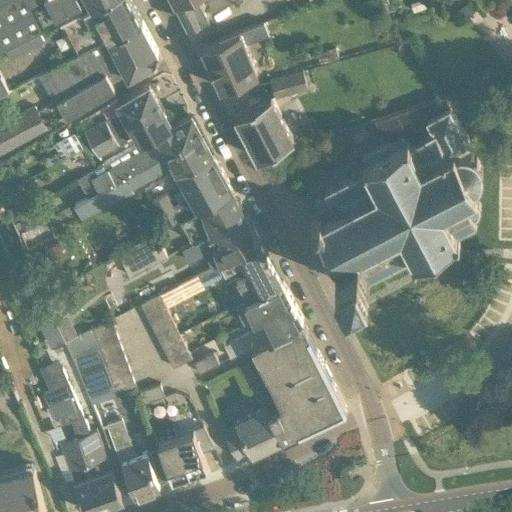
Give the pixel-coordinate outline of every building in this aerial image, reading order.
[(0,0),(0,55),(6,52),(15,48),(24,43),(32,38),(41,34),(61,23),(107,0),(0,0)] [(77,54),(143,21),(131,0),(107,0),(61,23),(77,54)] [(175,0),(176,2),(177,1),(189,24),(234,0),(175,0)] [(467,16),(477,8),(469,0),(460,8),(467,16)] [(143,21),(77,54),(77,55),(46,71),(4,94),(0,95),(0,110),(10,105),(13,111),(49,92),(55,102),(105,74),(113,91),(117,89),(114,85),(157,62),(159,52),(143,21)] [(220,89),(223,88),(260,73),(247,43),(269,34),(264,22),(201,47),(220,89)] [(32,38),(36,47),(45,42),(41,34),(32,38)] [(36,47),(32,38),(24,43),(28,51),(36,47)] [(19,56),(28,51),(24,43),(15,48),(19,56)] [(321,64),(340,59),(336,47),(317,53),(321,64)] [(6,52),(10,60),(19,56),(15,48),(6,52)] [(276,98),(309,89),(304,70),(272,79),(276,98)] [(58,101),(68,119),(113,91),(105,74),(61,100),(58,101)] [(92,143),(162,104),(159,97),(160,92),(157,85),(152,84),(151,82),(116,102),(121,112),(107,120),(106,119),(85,130),(92,143)] [(386,142),(362,154),(366,161),(364,162),(366,167),(325,188),(328,194),(315,200),(321,212),(311,217),(316,227),(319,225),(339,262),(337,264),(348,286),(353,284),(355,286),(357,287),(361,288),(363,288),(367,287),(369,285),(371,284),(372,282),(373,279),(373,275),(413,255),(416,259),(420,256),(423,263),(453,247),(462,241),(460,235),(458,230),(477,220),(476,216),(477,216),(479,214),(481,211),(481,208),(480,203),(479,200),(477,199),(473,197),(470,197),(479,192),(476,187),(478,186),(480,184),(481,182),(483,178),(484,176),(484,174),(484,169),(484,166),(483,164),(481,160),(479,157),(475,153),(470,151),(466,151),(461,151),(457,151),(457,150),(471,142),(451,105),(449,106),(445,96),(376,120),(386,142)] [(257,159),(260,158),(295,139),(273,97),(235,116),(257,159)] [(139,144),(174,124),(173,122),(175,118),(171,111),(166,110),(162,104),(92,143),(99,157),(120,145),(120,143),(135,136),(139,144)] [(36,107),(0,126),(0,154),(48,128),(36,107)] [(87,197),(202,132),(192,114),(174,124),(139,144),(77,178),(87,197)] [(79,131),(56,139),(63,156),(85,148),(79,131)] [(176,171),(212,151),(202,132),(87,197),(88,199),(75,206),(83,220),(135,192),(134,189),(173,167),(176,171)] [(182,218),(233,190),(212,151),(176,171),(189,196),(183,199),(184,200),(174,205),(167,192),(151,201),(165,228),(182,218)] [(209,234),(248,216),(233,190),(182,218),(194,242),(202,239),(209,234)] [(13,193),(5,197),(8,205),(16,202),(13,193)] [(220,263),(263,243),(248,216),(209,234),(202,239),(212,267),(220,263)] [(29,217),(15,225),(19,234),(34,226),(29,217)] [(130,276),(168,256),(154,233),(118,253),(130,276)] [(249,301),(284,283),(269,254),(263,243),(220,263),(226,276),(244,267),(248,275),(226,285),(237,307),(249,301)] [(156,277),(160,289),(198,276),(194,264),(156,277)] [(254,320),(294,300),(284,283),(249,301),(237,307),(246,324),(254,320)] [(141,305),(147,316),(165,307),(159,296),(141,305)] [(254,346),(304,320),(294,300),(254,320),(258,327),(226,343),(232,356),(254,346)] [(147,316),(152,326),(170,317),(165,307),(147,316)] [(65,341),(78,335),(67,313),(54,320),(65,341)] [(152,326),(157,337),(176,327),(170,317),(152,326)] [(269,410),(284,440),(346,410),(347,407),(303,321),(304,320),(254,346),(268,375),(282,404),(270,410),(269,410)] [(92,329),(96,340),(117,333),(113,322),(92,329)] [(157,337),(163,347),(181,338),(176,327),(157,337)] [(78,335),(65,341),(72,357),(99,347),(92,329),(78,335)] [(96,340),(100,351),(120,343),(117,333),(96,340)] [(163,347),(168,357),(187,348),(181,338),(163,347)] [(100,351),(104,362),(124,354),(120,343),(100,351)] [(99,347),(72,357),(79,375),(106,365),(104,362),(99,347)] [(173,368),(192,358),(187,348),(168,357),(173,368)] [(200,374),(217,364),(212,353),(194,363),(200,374)] [(104,362),(106,365),(108,372),(128,365),(124,354),(104,362)] [(400,373),(407,390),(437,377),(430,360),(400,373)] [(248,362),(238,367),(249,389),(259,384),(248,362)] [(106,365),(79,375),(92,404),(116,394),(112,383),(108,372),(106,365)] [(108,372),(112,383),(132,376),(128,365),(108,372)] [(50,390),(69,382),(63,367),(44,375),(50,390)] [(112,383),(116,394),(136,387),(132,376),(112,383)] [(76,397),(70,384),(51,392),(43,395),(49,408),(76,397)] [(142,404),(165,396),(160,384),(138,393),(142,404)] [(49,408),(53,417),(58,414),(74,408),(79,406),(76,397),(49,408)] [(269,410),(270,410),(267,404),(236,419),(237,422),(223,428),(239,461),(284,440),(269,410)] [(77,437),(105,505),(124,498),(113,468),(111,468),(97,429),(91,432),(89,428),(79,406),(74,408),(78,417),(70,420),(77,437)] [(74,408),(58,414),(62,424),(70,420),(78,417),(74,408)] [(136,455),(130,437),(124,420),(108,426),(114,443),(121,463),(124,461),(136,494),(161,486),(148,450),(136,455)] [(177,436),(191,474),(208,468),(202,452),(215,448),(204,426),(177,436)] [(173,481),(191,474),(177,436),(158,442),(173,481)] [(86,511),(87,511),(105,505),(77,437),(61,443),(86,511)] [(0,511),(47,511),(35,464),(0,473),(0,511)]
